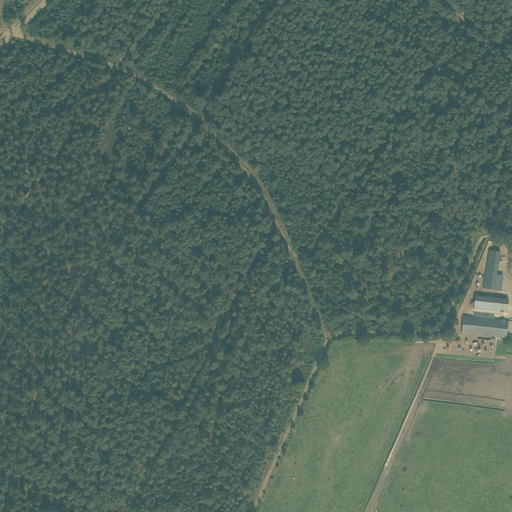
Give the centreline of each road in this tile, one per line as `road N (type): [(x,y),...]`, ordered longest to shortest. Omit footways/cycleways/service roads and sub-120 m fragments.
road 1 (track): [(199,122),(86,279),(40,380),(14,480)]
road 2 (track): [(298,269),(277,219),(129,511)]
road 3 (track): [(298,269),(321,345),(248,511)]
road 4 (track): [(6,32),(144,79),(199,122)]
road 5 (track): [(199,122),(275,0)]
road 6 (track): [(199,122),(256,181),(277,219)]
